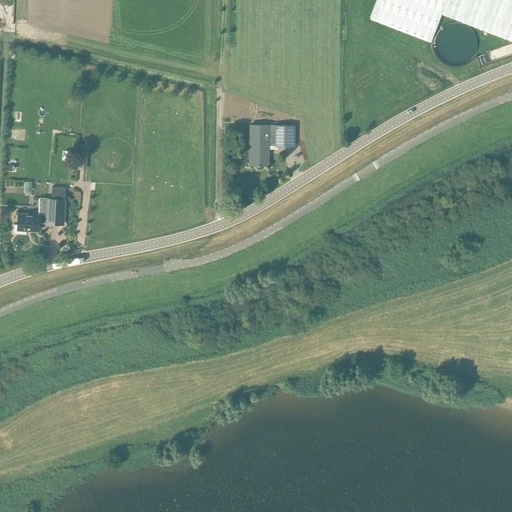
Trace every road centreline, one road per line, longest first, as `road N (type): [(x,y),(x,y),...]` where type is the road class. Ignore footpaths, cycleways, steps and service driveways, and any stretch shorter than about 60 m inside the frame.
road 1 (tertiary): [(0,313),(240,246),(419,139),(511,96)]
road 2 (unclassified): [(0,282),(218,226),(407,114),(511,69)]
road 3 (track): [(223,0),(217,233),(171,267)]
